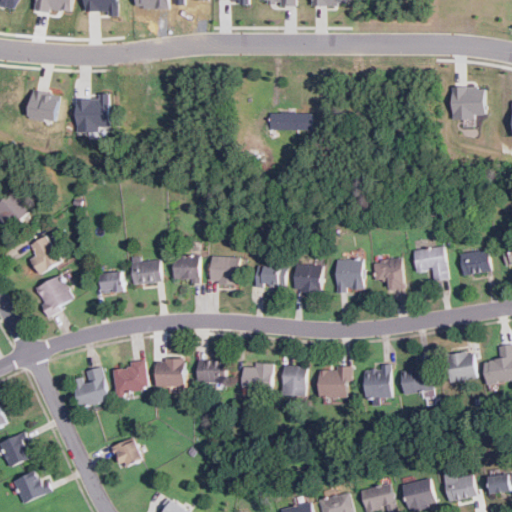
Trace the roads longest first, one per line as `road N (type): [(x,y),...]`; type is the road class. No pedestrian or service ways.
road 1 (residential): [(0,368),(146,323),(353,329),(511,306)]
road 2 (residential): [(511,49),(215,43),(102,53),(0,50)]
road 3 (residential): [(0,290),(111,511)]
